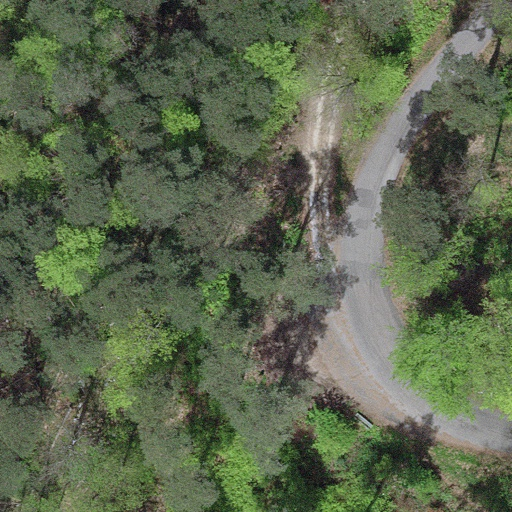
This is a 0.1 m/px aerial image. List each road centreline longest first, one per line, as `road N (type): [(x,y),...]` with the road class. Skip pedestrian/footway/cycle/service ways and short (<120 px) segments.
road 1 (unclassified): [(511,432),(467,419),(411,383),(377,329),(360,260),(367,199),(396,135),(505,0)]
road 2 (track): [(365,294),(332,261),(315,215),(329,80),(353,0)]
